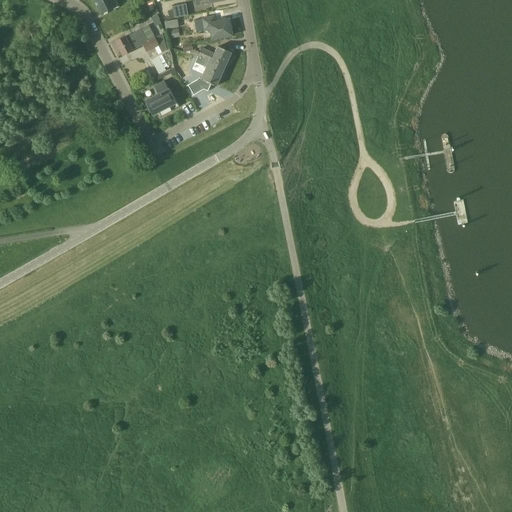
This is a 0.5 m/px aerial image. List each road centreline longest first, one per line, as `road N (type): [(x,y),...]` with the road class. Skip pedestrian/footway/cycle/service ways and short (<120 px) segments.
road 1 (unclassified): [(0,284),(237,147),(261,109),(254,67)]
road 2 (residential): [(254,67),(234,98),(150,139),(85,14),(62,0)]
road 3 (track): [(369,222),(343,503)]
